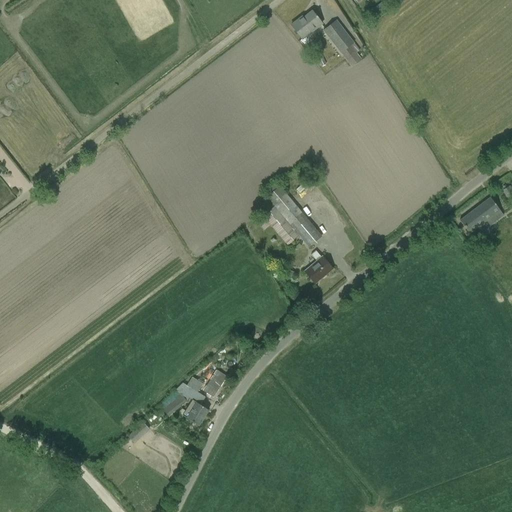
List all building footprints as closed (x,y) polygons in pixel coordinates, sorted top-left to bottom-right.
[(379,16),(389,8),(382,0),(373,8),(379,16)] [(321,24),(318,20),(316,18),(317,17),(316,16),(315,16),(312,12),(299,22),(297,20),(291,25),(302,39),(321,24)] [(323,31),(346,60),(350,67),(361,59),(356,53),(359,51),(336,21),(323,31)] [(506,197),(511,194),(508,187),(502,190),(506,197)] [(321,237),(314,229),(280,188),(267,198),(274,207),(256,222),(264,231),(270,226),(287,246),(299,237),(302,240),(308,247),(321,237)] [(459,221),(469,234),(479,226),(483,231),(503,215),(490,198),(459,221)] [(350,247),(354,253),(364,246),(360,240),(350,247)] [(316,262),(304,272),(315,284),(332,269),(322,257),(321,258),(315,251),(311,255),(316,262)] [(291,281),(294,273),(287,270),(284,278),(291,281)] [(176,390),(192,400),(185,411),(181,409),(177,413),(198,426),(208,410),(198,404),(203,396),(182,383),(176,390)] [(181,395),(162,409),(167,417),(168,416),(186,402),(181,395)] [(134,444),(148,431),(142,425),(128,438),(134,444)]
